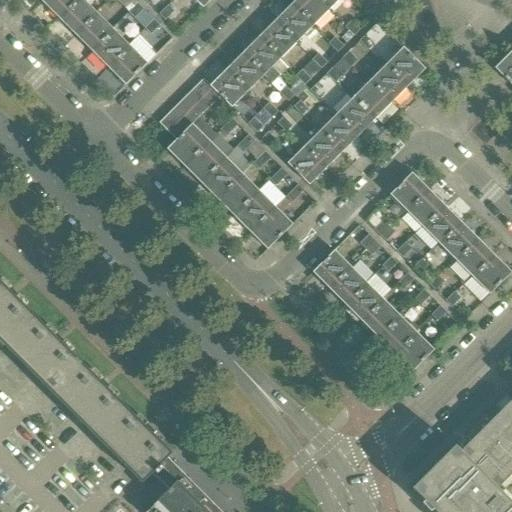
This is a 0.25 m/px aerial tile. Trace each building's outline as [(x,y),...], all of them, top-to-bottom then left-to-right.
[(40,0),(40,1),(56,17),(74,0),(40,0)] [(74,0),(56,17),(73,33),(94,12),(82,0),(74,0)] [(194,0),(203,8),(210,0),(194,0)] [(317,0),(296,0),(291,6),(312,27),(328,11),(317,0)] [(317,0),(328,11),(339,0),(317,0)] [(143,10),(137,4),(128,13),(134,19),(143,10)] [(159,15),(159,16),(165,21),(174,12),(168,6),(159,15)] [(291,6),(274,22),(296,44),(312,27),(291,6)] [(73,33),(89,50),(111,28),(94,12),(73,33)] [(159,26),(153,20),(144,29),(150,35),(159,26)] [(274,22),(258,39),(279,60),(296,44),(274,22)] [(348,31),(354,36),(360,30),(351,22),(345,28),(348,31)] [(89,50),(106,66),(127,45),(111,28),(89,50)] [(348,31),(340,38),(346,44),(354,36),(348,31)] [(365,36),(359,42),(368,51),(374,45),(365,36)] [(328,44),(337,53),(343,47),(334,38),(328,44)] [(258,39),(241,55),(262,77),(271,69),(279,60),(258,39)] [(127,45),(106,66),(125,86),(147,64),(127,45)] [(403,49),(384,67),(406,88),(424,70),(403,49)] [(511,51),(495,69),(511,86),(511,51)] [(342,58),(351,67),(357,61),(348,52),(342,58)] [(312,60),(321,69),(327,63),(318,54),(312,60)] [(241,55),(225,71),(247,93),(262,77),(241,55)] [(351,67),(342,58),(332,69),(338,75),(345,68),(347,71),(351,67)] [(384,67),(368,83),(390,105),(406,88),(384,67)] [(271,69),(262,77),(271,85),(279,77),(271,69)] [(332,69),(326,75),(335,84),(341,78),(338,75),(332,69)] [(220,97),(226,103),(231,108),(247,93),(225,71),(210,87),(220,97)] [(295,77),(304,86),(310,80),(301,71),(295,77)] [(203,80),(194,89),(211,106),(220,97),(210,87),(203,80)] [(368,83),(352,100),(373,121),(390,105),(368,83)] [(316,85),(310,91),(318,100),(324,94),(316,85)] [(279,93),(288,102),(294,96),(285,87),(279,93)] [(194,89),(185,98),(202,115),(208,109),(211,106),(194,89)] [(220,97),(211,106),(208,109),(214,115),(226,103),(220,97)] [(185,98),(176,106),(194,123),(202,115),(185,98)] [(352,100),(335,116),(357,138),(373,121),(352,100)] [(293,108),(302,116),(308,110),(299,102),(293,108)] [(263,110),(271,119),(278,113),(269,104),(263,110)] [(176,106),(168,115),(185,132),(192,125),(194,123),(176,106)] [(159,124),(176,141),(185,132),(168,115),(159,124)] [(335,116),(319,133),(340,154),(357,138),(335,116)] [(277,124),(286,133),(292,127),(283,118),(277,124)] [(237,125),(231,119),(220,131),(226,137),(237,125)] [(254,119),(248,125),(256,134),(263,128),(254,119)] [(167,150),(184,167),(209,142),(192,125),(185,132),(176,141),(167,150)] [(262,139),(271,148),(277,142),(268,133),(262,139)] [(319,133),(303,149),(324,170),(340,154),(319,133)] [(236,147),(236,148),(242,153),(254,141),(248,135),(236,147)] [(184,167),(200,184),(225,159),(209,142),(184,167)] [(200,184),(217,200),(242,175),(251,166),(240,155),(242,153),(236,148),(225,159),(200,184)] [(324,170),(303,149),(287,164),(309,186),(324,170)] [(270,158),(264,152),(252,163),(258,170),(270,158)] [(287,174),(281,168),(269,180),(275,186),(287,174)] [(390,196),(405,211),(426,189),(411,174),(390,196)] [(217,200),(233,217),(258,192),(242,175),(217,200)] [(303,191),(297,185),(285,197),(291,203),(303,191)] [(405,211),(421,227),(443,206),(426,189),(405,211)] [(233,217),(250,233),(275,208),(258,192),(233,217)] [(421,227),(438,244),(459,222),(443,206),(421,227)] [(275,208),(250,233),(267,250),(292,225),(275,208)] [(374,230),(380,236),(388,227),(374,213),(367,221),(375,229),(374,230)] [(438,244),(454,260),(476,238),(459,222),(438,244)] [(388,227),(380,236),(386,242),(395,233),(388,227)] [(359,244),(365,250),(374,242),(368,235),(359,244)] [(454,260),(471,276),(492,255),(476,238),(454,260)] [(374,242),(365,250),(371,256),(380,247),(374,242)] [(396,252),(412,269),(421,260),(405,244),(396,252)] [(313,273),(328,289),(349,267),(334,252),(313,273)] [(492,255),(471,276),(489,295),(511,273),(492,255)] [(397,264),(391,258),(382,267),(388,273),(397,264)] [(421,260),(412,269),(419,275),(428,266),(421,260)] [(328,289),(344,305),(366,283),(349,267),(328,289)] [(413,280),(407,274),(398,283),(404,289),(413,280)] [(429,285),(435,291),(444,283),(438,276),(429,285)] [(344,305),(361,321),(382,300),(390,292),(381,282),(373,291),(366,283),(344,305)] [(171,454),(159,442),(0,283),(0,342),(142,484),(153,472),(156,475),(163,469),(160,465),(171,454)] [(430,297),(423,291),(415,300),(421,306),(430,297)] [(445,302),(451,308),(460,299),(454,293),(445,302)] [(361,321),(377,338),(398,316),(382,300),(361,321)] [(446,313),(440,307),(431,316),(437,322),(446,313)] [(377,338),(393,354),(415,333),(398,316),(377,338)] [(415,333),(393,354),(412,372),(433,351),(415,333)] [(511,511),(511,399),(487,425),(481,420),(473,428),(478,434),(468,444),(466,446),(461,440),(411,489),(424,502),(432,495),(439,502),(431,510),(433,511),(511,511)] [(206,511),(177,483),(159,500),(147,511),(206,511)]
